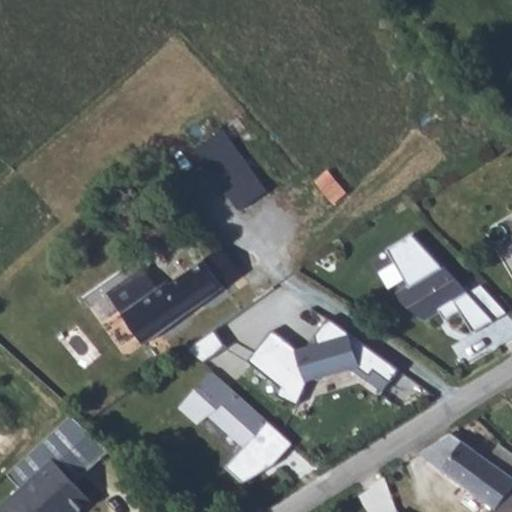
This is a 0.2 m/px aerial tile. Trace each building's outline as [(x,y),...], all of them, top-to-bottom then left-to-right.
[(334,201),(348,192),(331,168),(318,177),(334,201)] [(415,233),(391,247),(412,283),(445,263),(415,233)] [(169,277),(190,304),(239,269),(236,266),(229,258),(225,252),(220,246),(215,242),(194,257),(169,277)] [(445,263),(412,283),(403,289),(407,299),(430,309),(443,302),(456,295),(468,288),(445,263)] [(148,267),(112,294),(144,337),(190,304),(169,277),(165,279),(159,282),(152,273),(148,267)] [(498,318),(468,288),(456,295),(462,306),(477,331),(498,318)] [(456,295),(443,302),(449,313),(462,306),(456,295)] [(299,339),(274,328),(248,361),(282,387),(278,396),(295,405),(306,385),(348,372),(378,395),(398,370),(327,321),(314,337),(318,344),(299,339)] [(272,467),(290,444),(213,374),(176,408),(198,425),(207,418),(241,449),(220,469),(242,486),(272,467)] [(79,511),(99,493),(79,472),(103,451),(68,418),(9,474),(20,486),(0,506),(0,511),(79,511)] [(413,446),(417,455),(492,507),(500,510),(509,498),(507,496),(511,487),(511,454),(496,441),(480,453),(444,423),(413,446)] [(367,511),(398,511),(384,479),(359,496),(367,511)] [(508,511),(511,507),(511,500),(509,498),(500,510),(492,507),(489,511),(508,511)] [(426,511),(449,511),(446,503),(426,511)]
